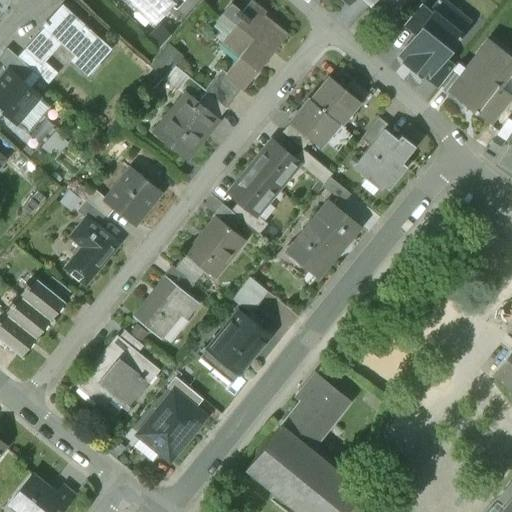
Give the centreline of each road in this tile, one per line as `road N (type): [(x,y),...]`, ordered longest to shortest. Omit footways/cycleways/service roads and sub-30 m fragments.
road 1 (residential): [(25,405),(328,31)]
road 2 (residential): [(170,511),(456,149)]
road 3 (residential): [(328,31),(456,149)]
road 4 (residential): [(25,405),(121,484)]
